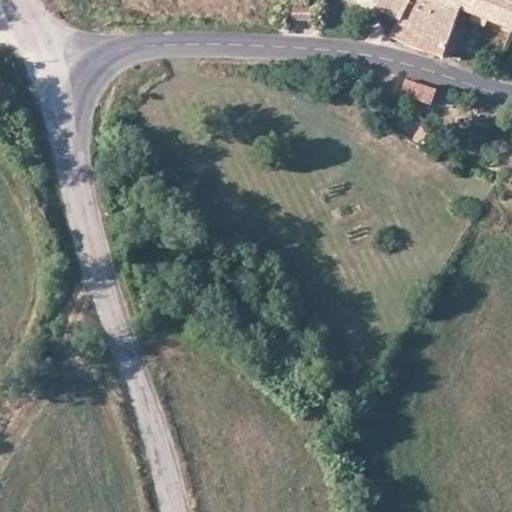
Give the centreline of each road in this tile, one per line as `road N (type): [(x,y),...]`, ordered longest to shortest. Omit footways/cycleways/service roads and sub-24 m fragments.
road 1 (tertiary): [(76,87),(96,60),(120,49),(231,44),(379,57),(511,96)]
road 2 (tertiary): [(76,87),(75,175),(91,252),(175,511)]
